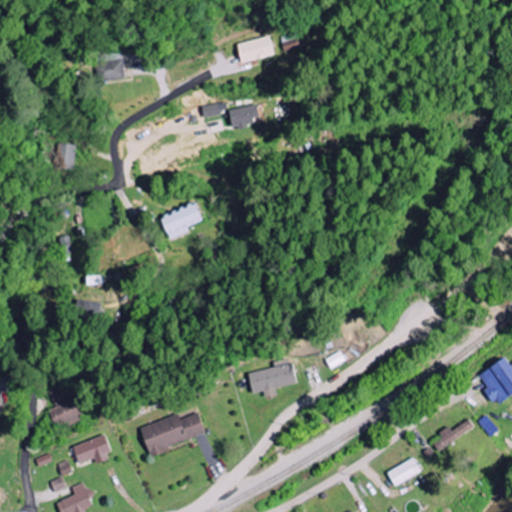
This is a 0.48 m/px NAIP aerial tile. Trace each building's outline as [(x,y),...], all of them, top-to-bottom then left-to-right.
[(284,37),(287,51),(303,48),(300,34),(284,37)] [(278,57),(274,37),(241,43),(245,62),(278,57)] [(97,54),(98,81),(126,79),(125,53),(97,54)] [(230,112),(228,102),(204,107),(206,117),(230,112)] [(232,109),(236,129),(250,127),(249,125),(258,123),(257,118),(262,117),(260,104),(232,109)] [(76,170),(77,144),(59,144),(58,169),(76,170)] [(206,222),(201,205),(166,216),(173,240),(193,234),(191,226),(206,222)] [(63,255),(73,255),(72,236),(62,237),(63,255)] [(83,318),(103,319),(104,301),(84,300),(83,318)] [(328,359),(334,369),(350,361),(344,351),(328,359)] [(482,375),(490,388),(487,390),(497,406),(511,396),(511,360),(510,358),(482,375)] [(277,368),(251,373),(255,394),(266,392),(267,397),(280,395),(279,389),(299,385),(294,359),(276,362),(277,368)] [(0,395),(6,404),(15,398),(2,379),(0,380),(0,395)] [(58,407),(50,411),(61,432),(87,418),(68,382),(50,392),(58,407)] [(143,428),(153,455),(209,435),(201,413),(182,420),(180,414),(143,428)] [(492,437),(500,431),(488,416),(480,422),(492,437)] [(477,427),(472,420),(454,431),(451,427),(442,433),(445,439),(437,444),(442,451),(477,427)] [(106,435),(75,448),(83,465),(97,460),(99,465),(115,458),(106,435)] [(41,467),(55,462),(51,453),(38,459),(41,467)] [(425,472),(417,458),(391,473),(399,487),(425,472)] [(75,472),(70,460),(60,464),(64,476),(75,472)] [(69,488),(65,477),(53,482),(57,492),(69,488)] [(60,502),(62,511),(88,511),(88,508),(95,506),(93,498),(97,497),(94,489),(88,490),(86,484),(75,487),(77,497),(60,502)]
